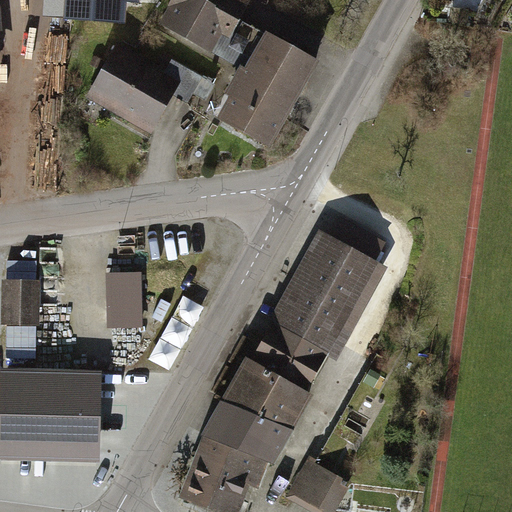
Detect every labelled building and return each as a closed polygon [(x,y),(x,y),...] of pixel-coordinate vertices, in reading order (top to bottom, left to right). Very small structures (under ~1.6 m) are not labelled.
[(2,0),(0,0),(0,74),(9,74),(2,0)] [(260,0),(174,0),(161,27),(247,71),(266,32),(248,24),(260,0)] [(287,152),(335,65),(284,37),(263,75),(257,72),(230,121),(287,152)] [(190,82),(124,47),(94,103),(160,139),(190,82)] [(336,237),(328,232),(254,360),(306,391),(328,350),(335,354),(385,268),(380,266),(391,247),(345,221),(336,237)] [(147,320),(145,266),(109,267),(112,322),(147,320)] [(41,284),(0,286),(0,305),(0,332),(44,333),(41,284)] [(173,364),(207,301),(187,290),(153,354),(173,364)] [(306,391),(254,360),(208,440),(188,494),(234,511),(238,511),(250,482),(259,485),(267,459),(275,462),(312,394),(306,391)] [(96,378),(7,377),(6,454),(94,455),(96,378)] [(330,511),(345,487),(312,467),(296,494),(325,511),(330,511)]
